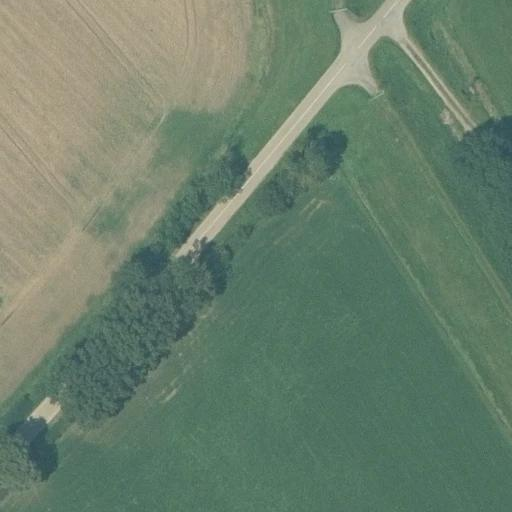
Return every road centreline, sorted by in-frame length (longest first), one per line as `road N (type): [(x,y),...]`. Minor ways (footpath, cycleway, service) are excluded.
road 1 (tertiary): [(398,0),(207,233),(0,460)]
road 2 (track): [(339,0),(378,101),(511,315)]
road 3 (track): [(511,188),(384,17)]
